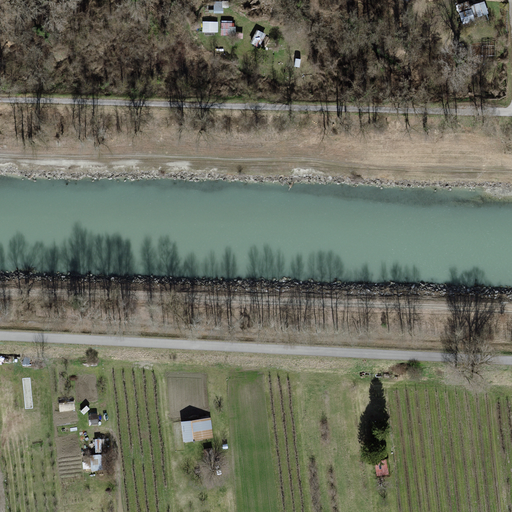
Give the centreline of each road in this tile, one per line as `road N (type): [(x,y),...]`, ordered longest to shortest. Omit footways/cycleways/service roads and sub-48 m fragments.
road 1 (track): [(0,335),(511,360)]
road 2 (track): [(511,112),(0,99)]
